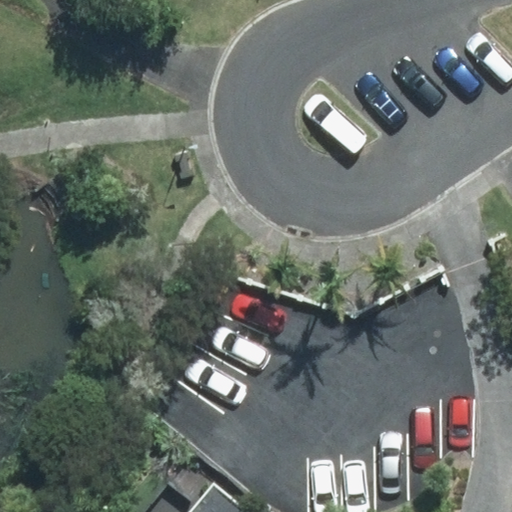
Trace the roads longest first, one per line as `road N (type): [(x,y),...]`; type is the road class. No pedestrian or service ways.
road 1 (residential): [(511,107),(404,171),(318,196),(263,168),(251,106),(288,38),(354,13),(428,0)]
road 2 (unknown): [(441,149),(502,388),(477,511)]
